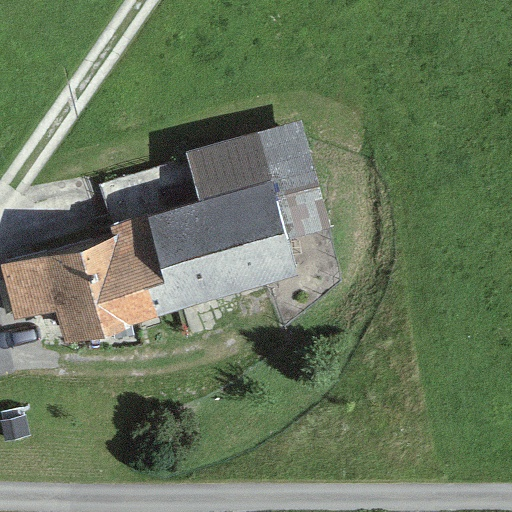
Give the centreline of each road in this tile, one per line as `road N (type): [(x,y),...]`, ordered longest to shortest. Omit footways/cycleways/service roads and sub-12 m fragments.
road 1 (track): [(337,117),(345,188),(334,255),(289,317),(216,355),(133,369),(0,352)]
road 2 (unclassified): [(511,500),(0,499)]
road 3 (track): [(145,0),(14,189)]
